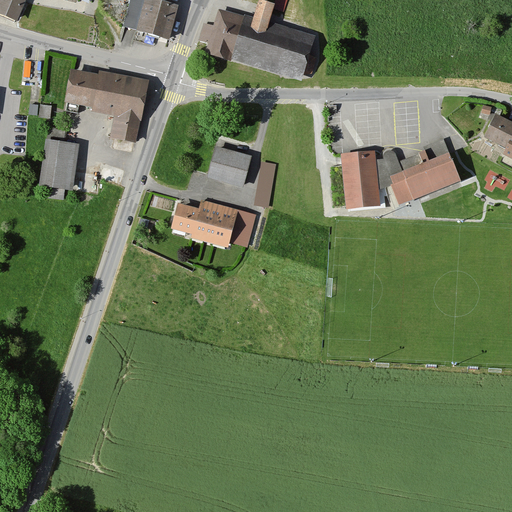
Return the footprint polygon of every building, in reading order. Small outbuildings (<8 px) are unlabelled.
[(23,0),(0,0),(0,18),(13,24),(23,0)] [(174,9),(143,0),(128,0),(121,29),(165,41),(174,9)] [(250,21),(215,10),(210,26),(202,24),(196,42),(207,45),(204,54),(298,83),(312,40),(266,25),(271,7),(256,2),(250,21)] [(99,79),(69,74),(63,105),(89,110),(89,113),(114,117),(109,140),(136,145),(147,84),(99,76),(99,79)] [(30,102),(29,113),(51,116),(52,104),(30,102)] [(511,125),(494,116),(482,140),(502,149),(498,157),(511,163),(511,125)] [(77,147),(43,142),(35,188),(70,193),(77,147)] [(445,144),(419,154),(422,165),(428,163),(444,156),(450,155),(445,144)] [(248,159),(213,150),(205,177),(241,186),(248,159)] [(380,160),(373,161),(376,189),(389,186),(389,178),(422,165),(419,154),(414,154),(394,161),(392,153),(385,151),(380,156),(380,160)] [(372,154),(339,157),(344,210),(378,207),(376,189),(373,161),(372,154)] [(389,178),(386,179),(389,186),(398,207),(456,184),(444,156),(428,163),(422,165),(389,178)] [(276,167),(261,164),(252,208),(268,210),(276,167)] [(197,212),(173,206),(167,231),(246,250),(254,218),(199,204),(197,212)]
